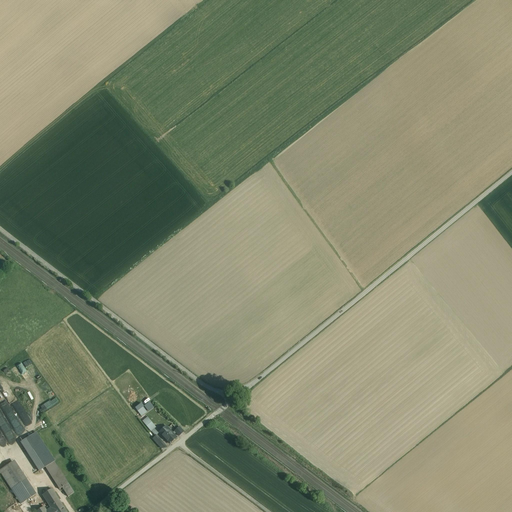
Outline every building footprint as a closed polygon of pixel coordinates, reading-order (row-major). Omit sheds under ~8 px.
[(11,369),(21,384),(25,382),(16,366),(11,369)] [(135,407),(141,416),(154,407),(150,401),(143,406),(141,403),(135,407)] [(18,414),(27,429),(32,427),(23,411),(18,414)] [(167,427),(159,435),(169,446),(177,438),(167,427)] [(184,432),(179,427),(174,432),(179,437),(184,432)] [(55,459),(38,431),(20,442),(38,470),(45,466),(54,460),(55,459)] [(37,492),(14,459),(0,468),(0,471),(21,503),(37,492)] [(68,496),(74,491),(54,460),(45,466),(59,488),(62,487),(68,496)] [(68,511),(52,486),(41,493),(50,506),(46,508),(43,504),(34,510),(35,511),(68,511)]
